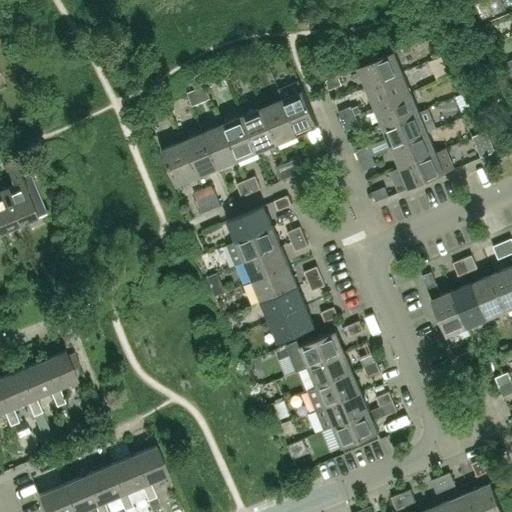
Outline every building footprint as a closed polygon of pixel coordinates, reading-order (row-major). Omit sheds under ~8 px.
[(402,71),(394,52),(394,50),(357,66),(357,67),(359,67),(366,86),(402,71)] [(410,91),(402,71),(366,86),(371,97),(375,106),(410,91)] [(341,84),(337,74),(325,80),(329,89),(341,84)] [(307,101),(305,97),(298,79),(277,88),(281,97),(296,133),(315,125),(316,126),(317,126),(307,101)] [(383,126),(418,111),(410,91),(375,106),(383,126)] [(296,133),(281,97),(261,106),(276,142),(296,133)] [(354,115),(350,105),(337,111),(342,120),(354,115)] [(276,142),(261,106),(241,114),(256,150),(276,142)] [(418,111),(383,126),(392,146),(427,131),(436,127),(428,107),(418,111)] [(256,150),(241,114),(221,123),(237,159),(256,150)] [(358,125),(354,115),(342,120),(346,130),(358,125)] [(237,159),(221,123),(201,131),(217,167),(237,159)] [(217,167),(201,131),(181,140),(197,176),(217,167)] [(435,151),(427,131),(392,146),(400,166),(435,151)] [(331,158),(326,145),(323,137),(313,141),(322,162),(331,158)] [(197,176),(181,140),(163,148),(162,147),(161,148),(177,186),(178,185),(178,184),(197,176)] [(371,155),(367,145),(355,151),(359,160),(371,155)] [(435,151),(400,166),(409,187),(455,167),(446,147),(435,151)] [(375,164),(371,155),(359,160),(363,170),(375,164)] [(300,171),(294,158),(285,162),(290,175),(300,171)] [(29,172),(20,176),(14,160),(5,164),(13,185),(3,189),(18,225),(47,213),(29,172)] [(290,175),(285,162),(275,166),(281,179),(290,175)] [(260,188),(254,175),(245,179),(251,192),(260,188)] [(251,192),(245,179),(236,183),(241,196),(251,192)] [(388,195),(384,186),(372,191),(376,200),(388,195)] [(0,231),(18,225),(3,189),(0,190),(0,231)] [(220,205),(215,192),(205,196),(211,209),(220,205)] [(291,204),(287,194),(273,200),(277,210),(291,204)] [(211,209),(205,196),(195,200),(201,213),(211,209)] [(271,225),(263,206),(264,205),(264,204),(227,219),(227,221),(228,221),(236,240),(271,225)] [(271,225),(236,240),(227,244),(235,264),(244,260),(280,245),(271,225)] [(304,235),(300,226),(286,231),(290,241),(304,235)] [(308,245),(304,235),(290,241),(294,251),(308,245)] [(511,252),(511,237),(503,241),(508,254),(511,252)] [(508,254),(503,241),(492,245),(498,258),(508,254)] [(288,265),(280,245),(244,260),(253,280),(288,265)] [(477,267),(471,254),(462,258),(467,271),(477,267)] [(467,271),(462,258),(452,262),(458,275),(467,271)] [(297,285),(288,265),(253,280),(262,300),(297,285)] [(321,275),(317,265),(316,265),(303,271),(307,280),(321,275)] [(511,306),(511,265),(492,273),(507,308),(511,306)] [(427,288),(436,284),(430,271),(421,275),(427,288)] [(507,308),(492,273),(479,278),(472,282),(487,317),(507,308)] [(325,284),(321,275),(307,280),(311,290),(325,284)] [(487,317),(472,282),(451,290),(466,326),(479,320),(487,317)] [(466,326),(451,290),(440,295),(436,284),(427,288),(430,298),(446,335),(448,335),(447,334),(466,326)] [(305,305),(297,285),(262,300),(270,320),(305,305)] [(314,324),(305,305),(270,320),(278,339),(277,339),(278,341),(315,325),(314,324)] [(338,316),(334,305),(320,311),(324,321),(338,316)] [(363,329),(359,320),(346,325),(350,335),(363,329)] [(344,350),(335,331),(337,331),(336,329),(299,345),(299,347),(300,346),(308,365),(344,350)] [(352,370),(350,366),(344,350),(308,365),(317,385),(352,370)] [(50,391),(56,406),(65,402),(59,387),(77,379),(65,351),(41,361),(53,389),(50,391)] [(376,360),(372,351),(359,356),(363,366),(376,360)] [(380,370),(376,360),(363,366),(367,375),(380,370)] [(27,400),(33,416),(42,412),(36,397),(50,391),(53,389),(41,361),(18,370),(30,399),(27,400)] [(3,410),(10,425),(19,422),(12,406),(27,400),(30,399),(18,370),(0,377),(0,392),(7,409),(3,410)] [(352,370),(317,385),(307,389),(316,409),(361,390),(352,370)] [(511,381),(507,371),(494,376),(498,386),(511,381)] [(511,391),(511,383),(511,381),(498,386),(502,396),(511,391)] [(369,411),(361,390),(316,409),(324,430),(334,425),(369,411)] [(393,400),(389,391),(375,396),(380,406),(393,400)] [(397,410),(393,400),(380,406),(383,415),(397,410)] [(380,406),(369,411),(334,425),(342,444),(341,445),(342,446),(379,431),(378,429),(377,429),(373,420),(383,415),(380,406)] [(25,420),(13,425),(18,436),(30,431),(25,420)] [(290,448),(295,461),(306,456),(301,444),(290,448)] [(141,485),(147,501),(151,499),(156,497),(150,482),(168,474),(156,445),(132,455),(144,484),(141,485)] [(118,495),(124,510),(127,509),(133,507),(126,491),(141,485),(144,484),(132,455),(109,465),(121,494),(118,495)] [(487,471),(482,459),(471,463),(477,476),(479,475),(487,471)] [(95,505),(97,511),(107,511),(103,501),(118,495),(121,494),(109,465),(86,474),(98,503),(95,505)] [(455,485),(450,472),(440,476),(445,489),(455,485)] [(80,511),(95,505),(98,503),(86,474),(62,484),(73,511),(80,511)] [(445,489),(440,476),(429,480),(435,494),(445,489)] [(503,511),(491,481),(490,482),(491,483),(471,491),(479,511),(503,511)] [(73,511),(62,484),(38,494),(45,511),(73,511)] [(415,502),(410,489),(399,493),(405,506),(415,502)] [(479,511),(471,491),(451,500),(456,511),(479,511)] [(405,506),(399,493),(389,498),(394,511),(405,506)] [(151,499),(147,501),(151,510),(160,507),(156,497),(151,499)] [(456,511),(451,500),(431,508),(432,511),(456,511)]
